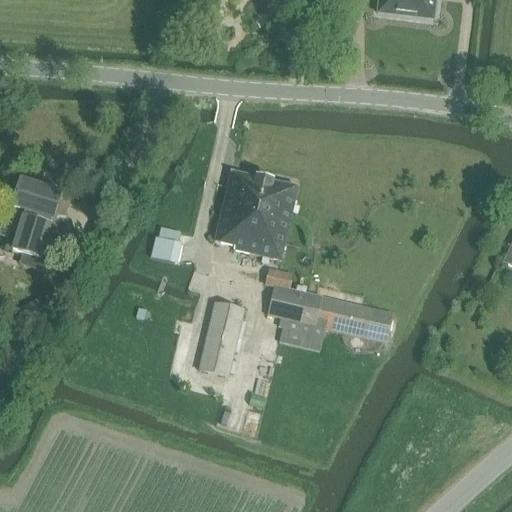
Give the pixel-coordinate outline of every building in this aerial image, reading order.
[(379,0),(378,14),(405,18),(407,0),(379,0)] [(407,0),(405,18),(432,21),(435,0),(407,0)] [(235,253),(280,263),(297,190),(230,175),(213,245),(235,250),(235,253)] [(6,208),(0,225),(0,237),(8,240),(14,242),(11,253),(22,256),(40,262),(36,272),(66,281),(70,268),(55,263),(41,258),(61,196),(19,183),(11,210),(6,208)] [(155,240),(150,261),(175,267),(180,247),(155,240)] [(511,244),(503,264),(511,268),(511,244)] [(265,269),(263,285),(288,288),(290,272),(265,269)] [(393,317),(273,289),(266,319),(283,323),(278,345),(319,355),(324,332),(387,346),(393,317)] [(214,306),(198,373),(227,380),(243,313),(214,306)]
